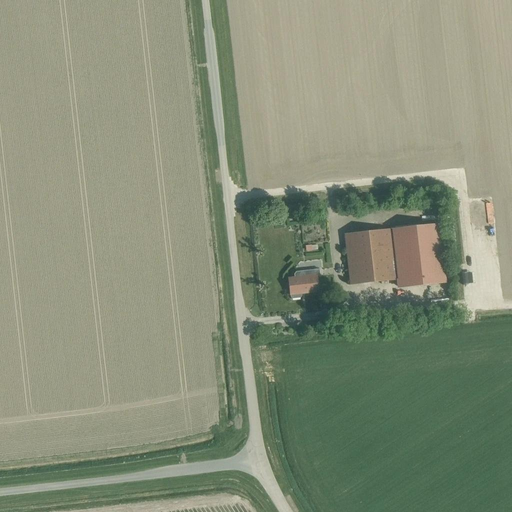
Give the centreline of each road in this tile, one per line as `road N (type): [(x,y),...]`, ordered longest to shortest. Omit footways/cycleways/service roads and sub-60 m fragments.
road 1 (unclassified): [(253,459),(202,0)]
road 2 (unknown): [(511,302),(485,292),(463,196),(444,179),(225,206)]
road 3 (unclassified): [(0,492),(253,459)]
